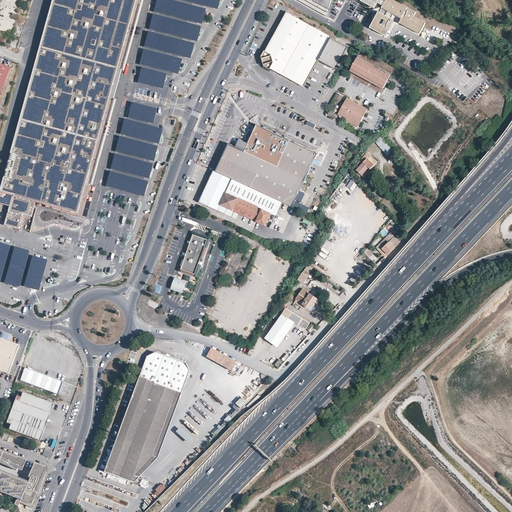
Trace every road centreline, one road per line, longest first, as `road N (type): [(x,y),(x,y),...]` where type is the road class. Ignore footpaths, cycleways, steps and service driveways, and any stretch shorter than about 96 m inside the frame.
road 1 (motorway): [(452,223),(178,511)]
road 2 (track): [(511,282),(368,417),(245,511)]
road 3 (secondary): [(128,310),(260,0)]
road 4 (secondary): [(248,0),(188,128),(132,281),(112,295)]
road 5 (motorway): [(324,384),(511,187)]
road 6 (residential): [(149,331),(214,341),(277,373),(351,297)]
road 7 (motorway): [(324,384),(349,374),(456,273),(511,250)]
road 8 (unknown): [(318,277),(351,297),(436,205),(438,192),(411,143)]
road 9 (motorway): [(204,511),(324,384)]
